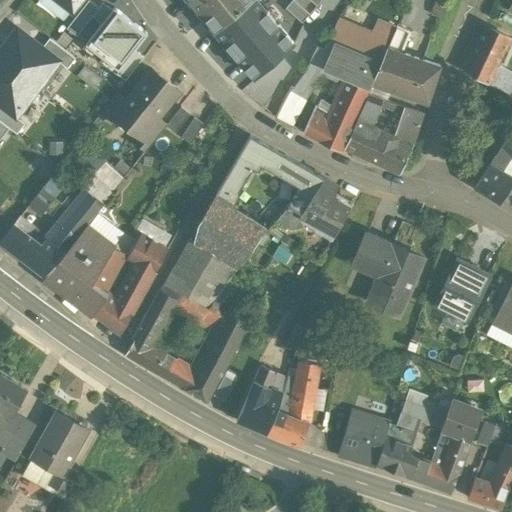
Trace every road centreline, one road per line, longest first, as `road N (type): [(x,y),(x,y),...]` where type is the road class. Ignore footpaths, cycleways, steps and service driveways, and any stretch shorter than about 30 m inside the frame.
road 1 (secondary): [(445,511),(248,445),(74,340),(0,285)]
road 2 (residential): [(426,198),(321,169),(233,108),(149,0)]
road 3 (unknown): [(233,108),(107,361)]
road 4 (residential): [(480,0),(453,75),(426,198)]
